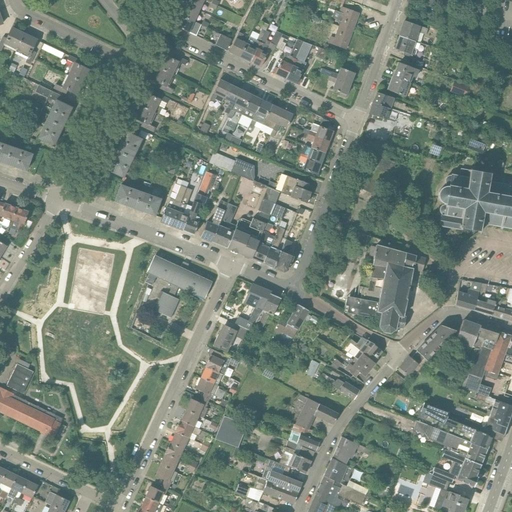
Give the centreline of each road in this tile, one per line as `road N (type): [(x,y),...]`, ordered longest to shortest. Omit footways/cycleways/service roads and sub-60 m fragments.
road 1 (residential): [(116,511),(231,265)]
road 2 (residential): [(356,120),(142,24)]
road 3 (residential): [(298,511),(331,437),(397,354)]
road 4 (residential): [(231,265),(57,198)]
road 5 (residential): [(290,289),(356,120)]
road 6 (residential): [(57,198),(122,66)]
road 7 (residential): [(511,326),(447,309),(397,354)]
road 8 (residential): [(122,66),(19,11),(13,0)]
road 9 (residential): [(356,120),(400,0)]
road 10 (residential): [(397,354),(290,289)]
